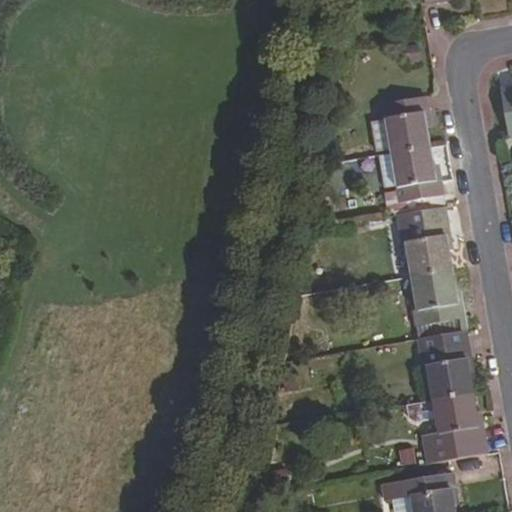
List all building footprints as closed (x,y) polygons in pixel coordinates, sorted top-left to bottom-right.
[(419,44),(403,47),(407,69),(423,66),(419,44)] [(511,88),(501,90),(509,138),(511,137),(511,88)] [(392,153),(431,147),(427,122),(431,121),(427,97),(383,105),(386,119),(392,153)] [(391,152),(386,119),(371,121),(376,154),(391,152)] [(435,171),(431,147),(392,153),(398,186),(398,193),(385,195),(388,210),(399,208),(401,208),(400,202),(443,195),(439,171),(435,171)] [(398,186),(392,153),(380,155),(385,188),(398,186)] [(446,207),(443,195),(400,202),(401,208),(399,208),(400,215),(446,207)] [(452,243),(446,207),(400,215),(398,216),(403,243),(407,243),(412,277),(452,270),(448,244),(452,243)] [(370,231),(368,223),(353,225),(354,234),(370,231)] [(419,339),(467,332),(461,295),(456,296),(452,270),(412,277),(418,311),(414,311),(418,330),(402,332),(404,342),(419,339)] [(473,368),(467,332),(419,339),(424,367),(427,366),(433,400),(473,394),(469,368),(473,368)] [(477,420),(473,394),(433,400),(436,419),(438,434),(434,435),(439,463),(439,464),(488,455),(482,419),(477,420)] [(436,419),(433,400),(405,405),(408,418),(413,422),(436,419)] [(439,463),(434,435),(422,437),(426,465),(439,463)] [(274,488),(290,485),(288,469),(271,472),(274,488)] [(457,498),(453,473),(405,481),(407,498),(412,497),(414,511),(454,511),(453,498),(457,498)]
